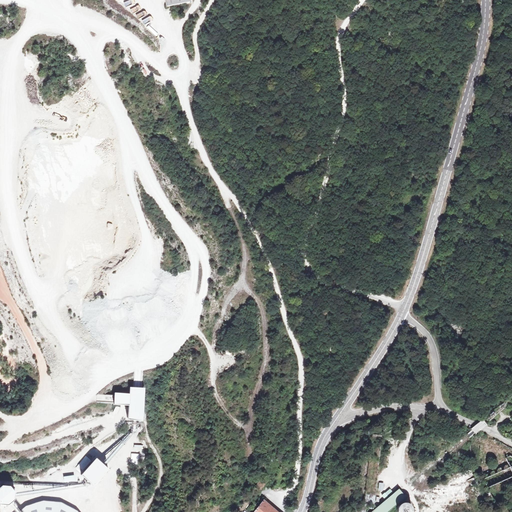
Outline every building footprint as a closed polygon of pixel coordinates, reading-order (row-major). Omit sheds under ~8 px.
[(142,422),(144,389),(128,389),(128,395),(113,394),(112,407),(127,407),(126,422),(142,422)] [(138,465),(139,454),(130,453),(130,465),(138,465)] [(80,477),(92,488),(108,470),(95,458),(92,462),(85,456),(77,466),(84,472),(80,477)] [(12,489),(0,488),(0,505),(12,506),(12,489)] [(401,492),(398,489),(371,511),(387,511),(405,497),(401,492)] [(390,489),(384,493),(388,498),(393,493),(390,489)] [(54,500),(38,501),(19,510),(17,511),(78,511),(71,506),(54,500)] [(277,511),(266,501),(256,511),(277,511)] [(356,511),(357,502),(348,501),(346,511),(356,511)] [(409,504),(406,503),(404,502),(403,503),(402,503),(401,503),(400,504),(399,505),(398,506),(398,507),(397,508),(397,509),(397,510),(397,511),(411,511),(412,511),(412,510),(412,508),(412,507),(411,506),(410,505),(410,504),(409,504)]
